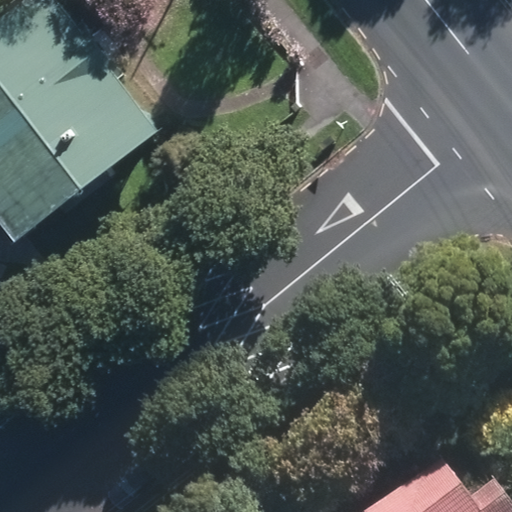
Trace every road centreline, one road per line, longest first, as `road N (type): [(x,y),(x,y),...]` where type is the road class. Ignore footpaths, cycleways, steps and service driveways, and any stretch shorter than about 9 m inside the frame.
road 1 (residential): [(511,108),(3,511)]
road 2 (secondary): [(426,0),(511,108)]
